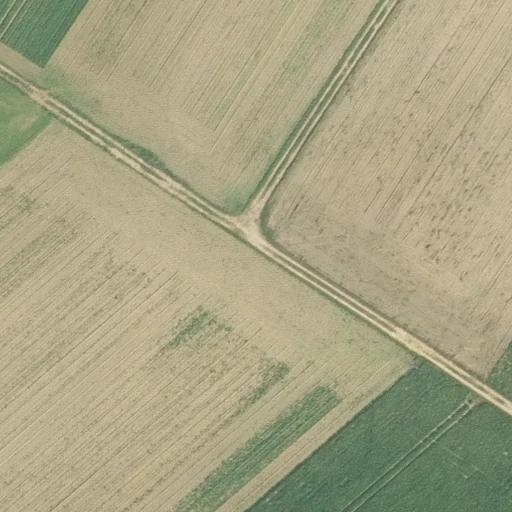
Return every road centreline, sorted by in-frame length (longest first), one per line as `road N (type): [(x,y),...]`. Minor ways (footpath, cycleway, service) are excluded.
road 1 (track): [(511,406),(0,70)]
road 2 (track): [(240,230),(392,0)]
road 3 (track): [(263,511),(441,359)]
